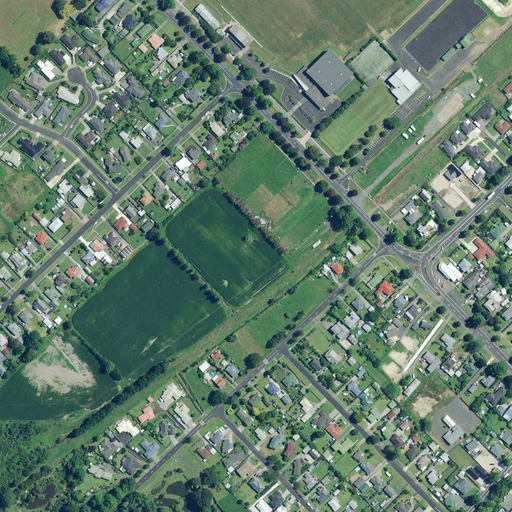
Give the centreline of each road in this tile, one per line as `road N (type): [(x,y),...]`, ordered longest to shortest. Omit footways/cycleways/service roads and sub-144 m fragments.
road 1 (residential): [(281,347),(440,511)]
road 2 (unclassified): [(337,187),(483,45)]
road 3 (residential): [(0,310),(118,195)]
road 4 (residential): [(118,195),(235,82)]
road 5 (residential): [(281,347),(389,242)]
road 6 (residential): [(110,511),(216,410)]
road 7 (tertiary): [(235,82),(337,187)]
road 8 (residential): [(216,410),(312,511)]
